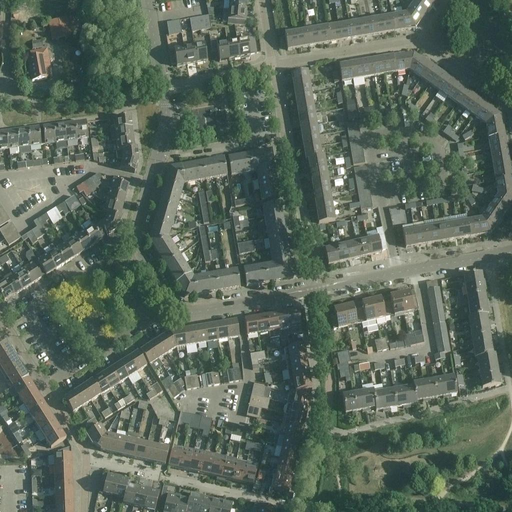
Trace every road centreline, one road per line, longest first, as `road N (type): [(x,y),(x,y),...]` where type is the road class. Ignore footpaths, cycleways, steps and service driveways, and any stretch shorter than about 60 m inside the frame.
road 1 (tertiary): [(173,309),(236,305),(511,251)]
road 2 (residential): [(0,195),(18,225),(98,171),(147,184)]
road 3 (tertiary): [(147,0),(164,117),(155,158)]
road 4 (residential): [(155,158),(260,142),(252,94)]
road 5 (tertiary): [(147,184),(130,247),(173,309)]
